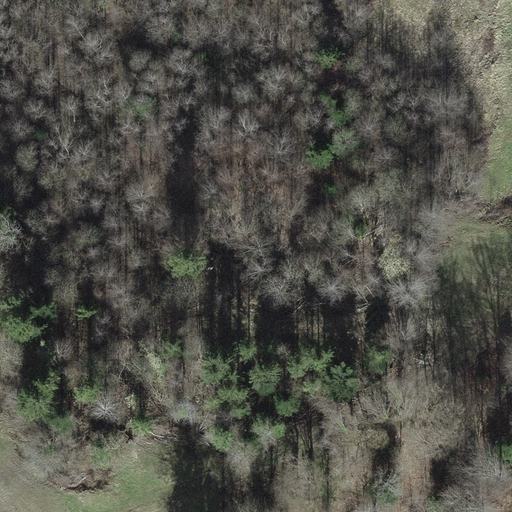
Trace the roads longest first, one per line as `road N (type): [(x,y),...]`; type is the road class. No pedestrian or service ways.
road 1 (track): [(186,325),(399,327),(511,318)]
road 2 (track): [(479,325),(437,372),(237,479)]
